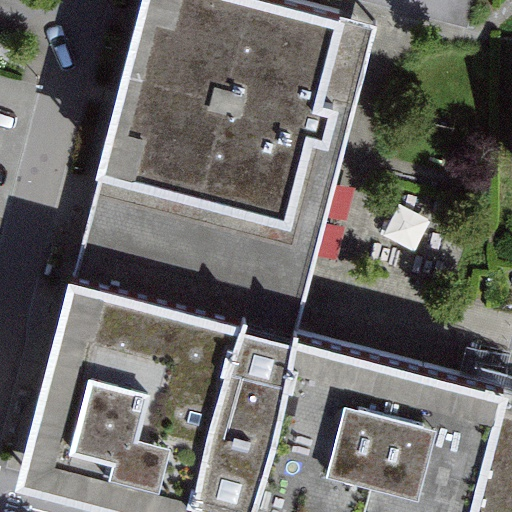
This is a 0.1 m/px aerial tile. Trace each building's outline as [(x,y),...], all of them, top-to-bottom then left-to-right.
[(350,26),(248,0),(144,0),(97,181),(295,233),(317,149),(332,153),(343,113),(328,109),(350,26)] [(378,34),(350,26),(328,109),(343,113),(332,153),(317,149),(295,233),(97,181),(83,237),(70,287),(247,333),(296,345),(310,293),(378,34)] [(201,511),(247,333),(70,287),(16,491),(95,511),(201,511)] [(253,511),(296,345),(247,333),(201,511),(253,511)] [(511,511),(511,395),(296,345),(253,511),(511,511)]
